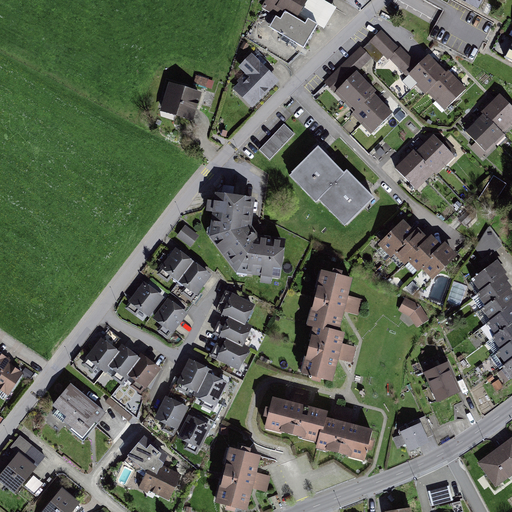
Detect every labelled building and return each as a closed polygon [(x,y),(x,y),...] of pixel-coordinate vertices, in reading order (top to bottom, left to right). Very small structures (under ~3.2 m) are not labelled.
[(305,0),(265,0),(262,6),(275,14),(276,13),(280,16),(285,8),(297,15),(300,11),(305,0)] [(325,0),(305,0),(300,11),(308,15),(318,21),(326,25),(336,6),(325,0)] [(494,24),(450,0),(447,0),(428,37),(473,62),(494,24)] [(280,16),(276,13),(275,14),(269,24),(304,45),(318,21),(308,15),(305,20),(297,15),(285,8),(280,16)] [(382,30),(370,41),(384,55),(388,59),(389,58),(406,75),(418,63),(400,45),(398,47),(382,30)] [(249,44),(244,41),(240,47),(246,50),(249,44)] [(384,55),(370,41),(363,48),(372,57),(377,62),(384,55)] [(363,48),(361,45),(323,81),(333,91),(336,88),(357,68),(359,70),(372,57),(363,48)] [(238,82),(233,87),(252,106),(279,79),(252,52),(239,66),(245,72),(237,80),(238,82)] [(446,70),(429,52),(418,63),(406,75),(424,94),(427,91),(445,110),(468,87),(448,67),(446,70)] [(357,68),(336,88),(356,108),(353,111),(373,131),(394,110),(374,91),(377,88),(359,70),(357,68)] [(214,80),(196,74),(194,83),(212,88),(214,80)] [(202,90),(169,80),(161,109),(193,119),(202,90)] [(482,112),(465,129),(487,152),(506,134),(503,132),(511,123),(511,102),(500,90),(480,110),(482,112)] [(403,110),(398,115),(402,119),(407,114),(403,110)] [(284,125),(260,150),(270,160),(295,135),(284,125)] [(414,147),(395,166),(417,189),(434,172),(437,174),(456,155),(433,132),(416,149),(414,147)] [(318,142),(288,172),(316,200),(319,196),(345,222),(374,194),(347,166),(344,169),(318,142)] [(507,183),(493,174),(478,199),(491,208),(507,183)] [(256,193),(216,188),(210,233),(236,271),(280,276),(285,236),(259,232),(252,222),(256,193)] [(414,228),(403,217),(378,242),(391,256),(395,252),(404,262),(408,258),(418,269),(421,265),(433,277),(458,252),(444,238),(441,241),(431,231),(428,235),(418,224),(414,228)] [(185,225),(177,236),(191,247),(200,235),(185,225)] [(476,248),(482,257),(492,250),(493,252),(502,246),(488,226),(476,248)] [(194,259),(176,245),(160,266),(161,266),(156,273),(168,281),(172,275),(178,280),(194,259)] [(483,267),(470,277),(480,289),(476,292),(485,304),(481,307),(489,319),(486,321),(495,333),(492,335),(501,347),(498,350),(507,362),(503,364),(511,375),(511,286),(511,285),(511,284),(511,282),(508,278),(510,277),(506,271),(508,269),(498,255),(496,256),(493,252),(492,250),(482,257),(478,260),(483,267)] [(213,272),(194,259),(178,280),(185,285),(180,292),(191,300),(196,294),(197,294),(213,272)] [(353,274),(322,266),(307,321),(313,322),(340,326),(344,311),(359,315),(362,299),(348,294),(353,274)] [(165,296),(144,280),(128,300),(129,301),(124,307),(136,316),(140,310),(149,317),(165,296)] [(458,281),(451,299),(462,304),(470,286),(458,281)] [(246,321),(256,303),(232,291),(232,292),(226,289),(221,299),(227,302),(220,315),(227,318),(229,315),(245,323),(246,321)] [(188,312),(168,297),(153,318),(161,324),(157,330),(168,338),(172,332),(173,332),(188,312)] [(420,304),(405,297),(398,310),(410,316),(417,327),(429,319),(420,304)] [(252,324),(246,321),(245,323),(229,315),(227,318),(225,322),(218,319),(212,332),(219,335),(218,336),(225,340),(226,336),(242,344),(243,342),(252,324)] [(340,326),(313,322),(301,369),(333,378),(338,359),(353,362),(357,347),(342,342),(345,328),(340,326)] [(120,349),(102,335),(86,356),(86,357),(81,363),(92,371),(97,365),(106,372),(110,366),(108,365),(120,349)] [(251,346),(243,342),(242,344),(226,336),(225,340),(222,344),(216,341),(210,353),(217,356),(216,358),(240,369),(251,346)] [(124,344),(120,349),(108,365),(110,366),(115,369),(110,376),(122,385),(126,378),(127,379),(130,375),(128,374),(141,356),(124,344)] [(0,389),(8,395),(24,371),(8,361),(10,358),(0,351),(0,389)] [(144,352),(141,356),(128,374),(130,375),(134,379),(130,385),(140,392),(145,387),(146,388),(162,366),(144,352)] [(213,367),(190,356),(177,382),(178,382),(176,387),(188,393),(190,387),(196,390),(198,391),(208,370),(211,372),(213,367)] [(437,400),(457,391),(461,389),(447,358),(424,370),(437,400)] [(229,381),(211,372),(208,370),(198,391),(196,390),(194,395),(202,399),(200,404),(213,410),(215,406),(216,406),(229,381)] [(489,382),(495,378),(492,374),(486,378),(489,382)] [(504,387),(499,379),(492,383),(497,391),(504,387)] [(106,410),(71,382),(54,403),(67,414),(63,419),(83,435),(95,420),(97,421),(106,410)] [(291,397),(273,392),(264,425),(317,438),(320,424),(324,425),(327,413),(328,407),(307,402),(310,390),(293,386),(291,397)] [(437,400),(430,404),(441,426),(455,419),(455,404),(462,400),(457,391),(437,400)] [(190,406),(166,394),(154,418),(164,422),(160,429),(174,435),(177,429),(179,430),(190,406)] [(354,409),(338,405),(336,416),(327,413),(324,425),(320,424),(317,438),(315,445),(365,457),(373,425),(352,420),(354,409)] [(212,424),(189,414),(178,437),(187,441),(184,448),(196,454),(199,448),(201,448),(212,424)] [(425,415),(400,426),(399,430),(400,434),(393,437),(397,447),(406,443),(409,450),(430,440),(429,437),(434,435),(425,415)] [(168,454),(144,434),(127,453),(128,454),(124,459),(136,470),(144,468),(146,469),(147,467),(157,472),(160,465),(162,465),(163,463),(168,454)] [(46,455),(20,435),(10,447),(17,452),(0,472),(0,480),(15,493),(46,455)] [(511,436),(478,461),(496,486),(511,474),(511,436)] [(261,452),(229,444),(215,499),(247,507),(252,487),(267,491),(271,475),(256,471),(261,452)] [(147,467),(146,469),(138,487),(149,492),(150,490),(169,499),(181,472),(163,463),(162,465),(160,465),(157,472),(147,467)] [(449,485),(428,490),(432,505),(453,500),(449,485)] [(70,511),(80,500),(62,486),(40,511),(70,511)]
